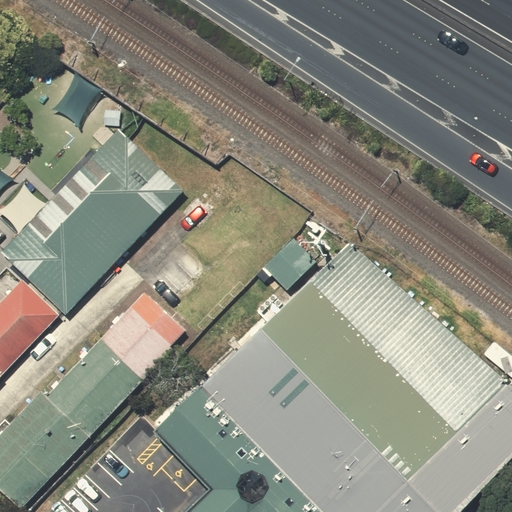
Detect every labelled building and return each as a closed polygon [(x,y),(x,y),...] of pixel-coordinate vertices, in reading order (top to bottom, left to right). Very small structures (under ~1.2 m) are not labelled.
[(11,248),(75,310),(195,185),(131,123),(11,248)] [(207,181),(183,210),(206,230),(230,201),(207,181)] [(274,198),(264,210),(290,231),(300,218),(274,198)] [(0,244),(11,231),(0,221),(0,244)] [(271,264),(294,288),(325,259),(301,235),(271,264)] [(511,382),(511,380),(347,243),(154,430),(211,488),(186,511),(419,511),(486,447),(467,427),(511,382)] [(0,385),(68,312),(27,273),(0,302),(0,385)] [(153,287),(58,393),(50,386),(0,440),(0,477),(31,506),(39,497),(195,325),(153,287)]
